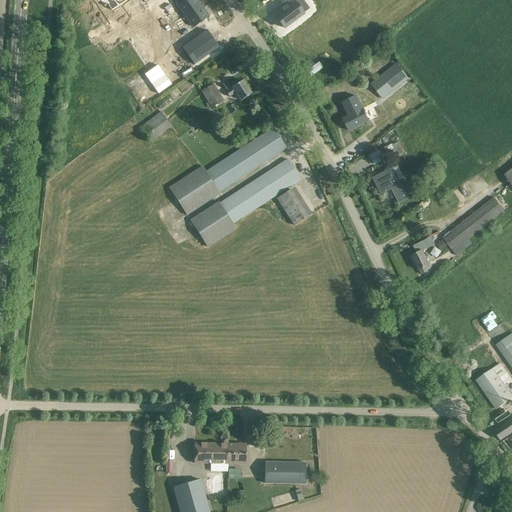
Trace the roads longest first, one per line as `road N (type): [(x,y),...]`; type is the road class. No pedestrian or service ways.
road 1 (tertiary): [(461,414),(329,167),(224,0)]
road 2 (unclassified): [(461,414),(0,406)]
road 3 (secondary): [(0,272),(20,0)]
